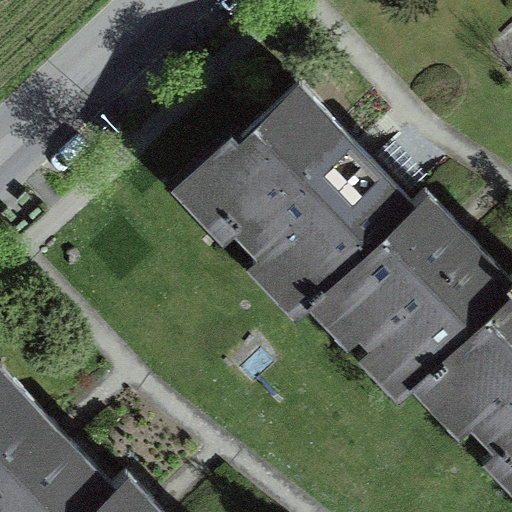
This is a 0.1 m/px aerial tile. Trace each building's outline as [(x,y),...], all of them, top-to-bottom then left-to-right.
[(292,308),(302,297),(413,194),(353,133),(288,66),(170,182),(292,308)] [(421,186),(413,194),(302,297),(396,394),(406,384),(511,281),(511,278),(469,234),(421,186)] [(511,281),(406,384),(511,492),(511,281)] [(0,511),(55,511),(104,465),(46,406),(0,358),(0,511)] [(168,511),(154,497),(114,456),(104,465),(55,511),(168,511)]
